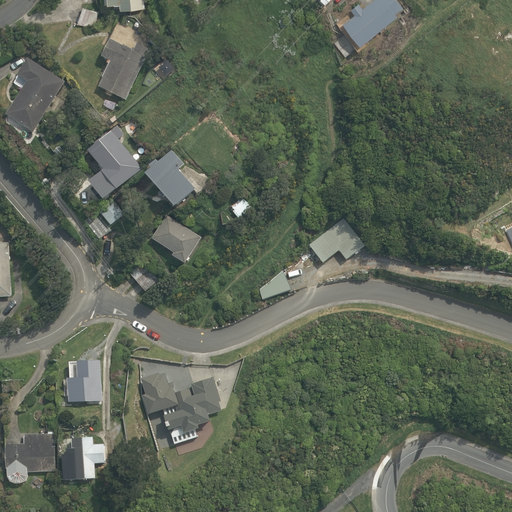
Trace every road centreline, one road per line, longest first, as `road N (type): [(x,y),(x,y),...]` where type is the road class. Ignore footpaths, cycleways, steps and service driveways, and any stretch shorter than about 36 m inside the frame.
road 1 (residential): [(94,298),(193,340),(222,339),(328,293),(364,291),(511,331)]
road 2 (residential): [(511,474),(425,446),(394,467),(388,511)]
road 3 (residential): [(0,166),(66,243),(94,298)]
